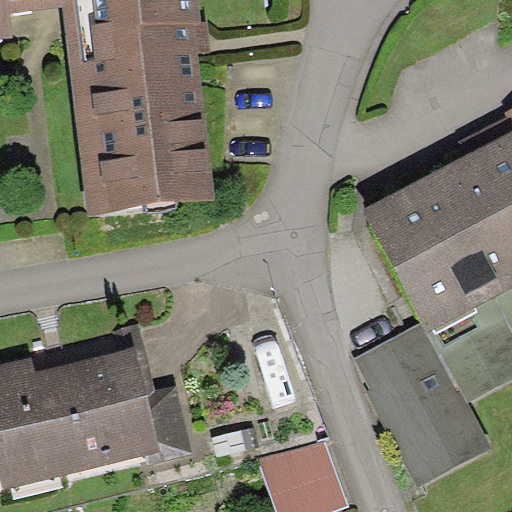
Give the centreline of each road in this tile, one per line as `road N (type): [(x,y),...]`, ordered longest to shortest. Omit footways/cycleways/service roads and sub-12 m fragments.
road 1 (residential): [(282,238),(378,511)]
road 2 (residential): [(0,290),(282,238)]
road 3 (residential): [(329,0),(282,238)]
